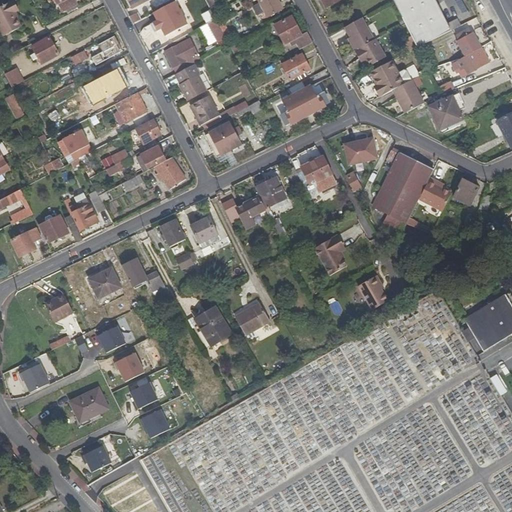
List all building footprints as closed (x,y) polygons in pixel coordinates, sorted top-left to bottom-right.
[(54,0),(62,13),(78,5),(75,0),(54,0)] [(163,0),(154,5),(157,11),(176,0),(163,0)] [(257,0),(267,17),(283,9),(277,0),(257,0)] [(457,19),(447,24),(434,0),(391,0),(393,3),(405,24),(417,48),(429,42),(461,26),(457,19)] [(19,22),(16,16),(18,15),(13,6),(0,13),(0,26),(7,40),(24,30),(19,22)] [(133,24),(139,21),(135,14),(129,16),(133,24)] [(234,20),(240,32),(246,29),(240,17),(234,20)] [(293,39),(299,50),(313,42),(307,32),(301,35),(292,17),(275,25),(285,44),(293,39)] [(226,39),(216,20),(208,25),(218,43),(226,39)] [(356,50),(374,40),(367,26),(363,20),(346,29),(350,38),(356,50)] [(464,57),(481,47),(473,32),(470,33),(468,29),(456,35),(458,40),(457,41),(464,57)] [(176,74),(201,61),(188,38),(164,51),(176,74)] [(356,50),(350,38),(348,39),(354,51),(356,50)] [(92,60),(96,67),(123,53),(115,39),(100,47),(104,55),(92,60)] [(356,50),(354,51),(359,60),(362,59),(364,63),(367,68),(385,59),(376,40),(374,40),(356,50)] [(34,52),(44,68),(61,59),(51,42),(34,52)] [(417,48),(421,56),(433,50),(429,42),(417,48)] [(87,58),(85,53),(72,60),(74,65),(87,58)] [(297,78),(298,81),(307,76),(306,73),(310,70),(302,54),(282,65),(290,81),(297,78)] [(102,75),(115,99),(133,89),(120,65),(102,75)] [(230,79),(239,75),(237,70),(228,75),(230,79)] [(13,88),(23,83),(20,77),(18,78),(15,71),(6,75),(13,88)] [(401,85),(392,90),(404,113),(423,103),(412,80),(406,82),(401,85)] [(439,87),(443,94),(455,88),(451,81),(439,87)] [(322,106),(329,103),(324,94),(318,97),(312,86),(307,89),(303,82),(289,89),(292,96),(282,101),(288,113),(281,116),(286,125),(293,122),(293,123),(302,118),(303,118),(314,114),(314,112),(323,107),(322,106)] [(243,98),(250,96),(247,84),(239,86),(243,98)] [(15,94),(6,99),(16,119),(25,115),(15,94)] [(457,94),(429,107),(441,133),(469,120),(457,94)] [(125,124),(146,114),(138,95),(116,106),(125,124)] [(191,105),(202,126),(220,116),(209,96),(191,105)] [(249,106),(253,114),(264,109),(260,101),(249,106)] [(90,119),(108,110),(104,102),(86,111),(90,119)] [(186,104),(180,107),(187,121),(193,118),(186,104)] [(511,147),(511,113),(497,122),(511,148),(511,147)] [(227,120),(218,125),(220,128),(229,123),(227,120)] [(145,145),(162,137),(154,121),(137,130),(145,145)] [(206,136),(217,158),(241,145),(229,123),(220,128),(206,136)] [(249,126),(244,129),(250,138),(255,135),(249,126)] [(71,156),(90,147),(82,131),(63,141),(71,156)] [(133,132),(128,135),(131,142),(136,139),(133,132)] [(378,158),(373,139),(345,146),(350,165),(378,158)] [(144,174),(150,171),(149,169),(166,161),(160,147),(137,159),(144,174)] [(53,164),(60,160),(54,149),(47,153),(53,164)] [(423,192),(434,170),(393,149),(388,159),(395,162),(373,206),(375,207),(374,210),(377,222),(380,227),(399,236),(406,223),(407,223),(423,192)] [(0,174),(9,170),(0,153),(0,174)] [(120,164),(131,158),(129,153),(118,159),(120,164)] [(120,164),(117,165),(121,171),(133,164),(131,158),(120,164)] [(334,178),(333,178),(323,158),(302,168),(310,186),(317,183),(320,188),(331,182),(330,180),(334,178)] [(64,168),(60,160),(53,164),(57,172),(64,168)] [(75,170),(83,166),(80,160),(72,164),(75,170)] [(171,191),(187,182),(173,160),(156,168),(161,175),(158,177),(161,182),(164,180),(171,191)] [(303,184),(295,167),(287,171),(295,188),(303,184)] [(446,204),(456,186),(446,181),(440,178),(442,174),(434,170),(423,192),(446,204)] [(355,171),(346,176),(354,192),(362,188),(355,171)] [(127,192),(143,183),(140,176),(123,184),(127,192)] [(286,248),(293,244),(280,219),(276,221),(270,208),(286,200),(277,179),(256,188),(261,198),(271,218),(286,248)] [(462,181),(457,191),(455,189),(452,196),(461,201),(470,206),(478,189),(462,181)] [(316,205),(309,189),(306,190),(314,206),(316,205)] [(11,226),(34,215),(21,190),(0,201),(0,211),(6,209),(8,213),(11,211),(9,207),(20,202),(25,210),(11,217),(13,222),(10,223),(11,226)] [(99,196),(97,192),(90,195),(99,213),(106,210),(99,196)] [(72,206),(66,194),(60,196),(71,216),(72,218),(75,217),(81,230),(97,222),(86,199),(72,206)] [(488,211),(492,196),(485,194),(480,208),(488,211)] [(461,201),(452,196),(449,202),(458,207),(461,201)] [(247,230),(271,218),(261,198),(236,210),(247,230)] [(473,231),(477,218),(469,215),(466,228),(473,231)] [(40,226),(49,243),(69,233),(60,216),(44,224),(40,226)] [(76,244),(83,240),(72,218),(71,216),(64,219),(76,244)] [(40,226),(44,224),(41,217),(35,219),(39,226),(40,226)] [(217,236),(209,219),(191,227),(199,245),(217,236)] [(186,239),(176,220),(169,223),(161,227),(172,246),(186,239)] [(40,238),(35,228),(10,240),(19,257),(36,249),(32,241),(40,238)] [(336,238),(316,250),(332,277),(347,268),(343,260),(339,254),(342,252),(344,251),(336,238)] [(281,250),(286,258),(290,256),(286,248),(281,250)] [(184,271),(196,264),(190,253),(179,259),(184,271)] [(138,259),(122,267),(132,288),(146,282),(152,294),(166,287),(162,276),(160,272),(147,278),(138,259)] [(90,279),(99,299),(122,288),(112,269),(90,279)] [(381,281),(378,274),(359,285),(372,309),(389,299),(382,288),(378,282),(381,281)] [(168,291),(166,287),(152,294),(154,298),(168,291)] [(132,305),(135,310),(141,308),(136,297),(132,288),(126,291),(132,305)] [(427,296),(433,307),(445,300),(438,289),(427,296)] [(75,313),(65,295),(56,299),(57,302),(49,306),(57,322),(75,313)] [(126,306),(129,305),(125,296),(117,299),(122,311),(125,310),(126,306)] [(511,336),(511,307),(506,297),(465,321),(484,353),(511,336)] [(271,321),(261,304),(237,317),(247,335),(271,321)] [(204,328),(201,329),(212,346),(233,333),(216,307),(198,318),(204,328)] [(151,319),(148,314),(146,316),(157,334),(166,329),(162,321),(170,317),(166,311),(151,319)] [(128,342),(133,339),(124,318),(116,321),(119,327),(121,326),(128,342)] [(198,318),(193,321),(209,348),(212,346),(201,329),(204,328),(198,318)] [(117,328),(96,338),(100,345),(101,344),(103,349),(106,354),(125,345),(117,328)] [(53,349),(71,342),(69,336),(51,343),(53,349)] [(81,337),(75,340),(82,354),(88,351),(81,337)] [(144,374),(135,354),(114,365),(117,372),(119,371),(125,383),(144,374)] [(49,384),(39,365),(19,375),(22,382),(23,381),(29,394),(49,384)] [(491,379),(502,396),(507,393),(496,376),(491,379)] [(149,384),(130,393),(135,403),(132,404),(136,412),(158,401),(149,384)] [(258,410),(258,404),(277,403),(276,389),(255,391),(256,410),(258,410)] [(73,403),(82,424),(78,425),(79,428),(103,417),(102,415),(111,411),(107,403),(110,402),(108,396),(104,397),(101,390),(73,403)] [(73,403),(69,405),(78,425),(82,424),(73,403)] [(160,411),(140,421),(143,428),(146,427),(149,434),(152,440),(170,431),(160,411)] [(307,445),(318,426),(312,422),(309,428),(304,421),(302,421),(304,423),(299,426),(292,422),(293,420),(283,414),(282,416),(283,418),(271,418),(273,441),(283,447),(270,448),(262,461),(268,457),(275,461),(280,452),(279,450),(286,445),(287,467),(295,471),(294,468),(312,456),(306,453),(306,444),(307,445)] [(103,446),(82,457),(86,465),(88,463),(93,474),(112,464),(103,446)]
